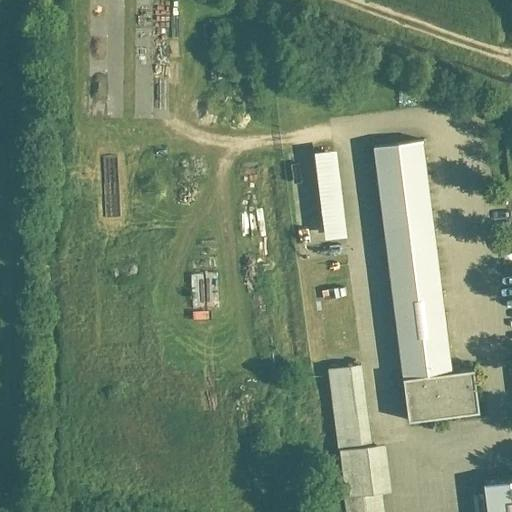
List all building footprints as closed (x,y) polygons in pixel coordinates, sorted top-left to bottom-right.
[(414,139),(364,146),(394,375),(444,369),(414,139)] [(326,148),(304,150),(315,236),(337,233),(326,148)] [(354,363),(324,367),(334,446),(364,442),(354,363)] [(394,375),(392,375),(398,419),(471,410),(465,366),(444,369),(394,375)] [(373,490),(379,490),(373,441),(364,442),(334,446),(340,495),(373,490)] [(511,511),(511,476),(470,482),(474,511),(511,511)] [(339,495),(341,511),(376,511),(373,490),(340,495),(339,495)]
